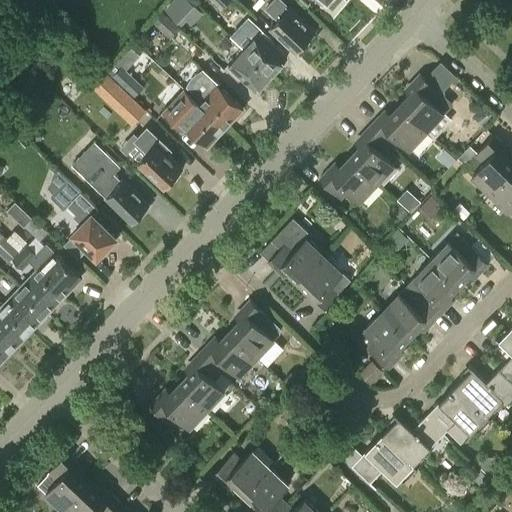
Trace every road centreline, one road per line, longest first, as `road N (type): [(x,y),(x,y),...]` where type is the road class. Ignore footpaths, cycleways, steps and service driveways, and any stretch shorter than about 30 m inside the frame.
road 1 (residential): [(55,393),(412,14)]
road 2 (residential): [(365,399),(410,387),(511,285)]
road 3 (residential): [(55,393),(178,511)]
road 4 (residential): [(511,108),(412,14)]
